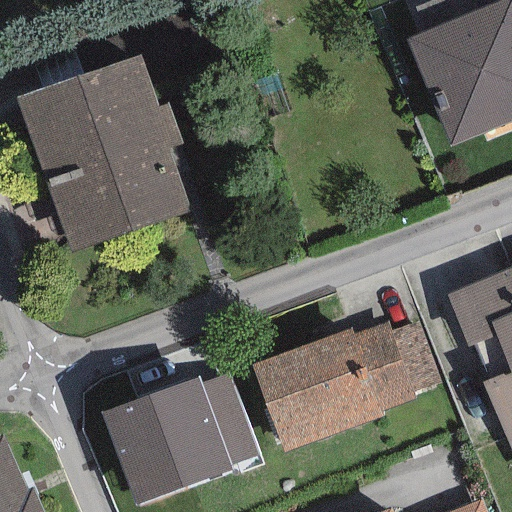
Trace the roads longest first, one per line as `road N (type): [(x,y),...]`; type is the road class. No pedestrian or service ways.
road 1 (residential): [(511,202),(51,380)]
road 2 (residential): [(107,511),(51,380)]
road 3 (residential): [(51,380),(0,263)]
